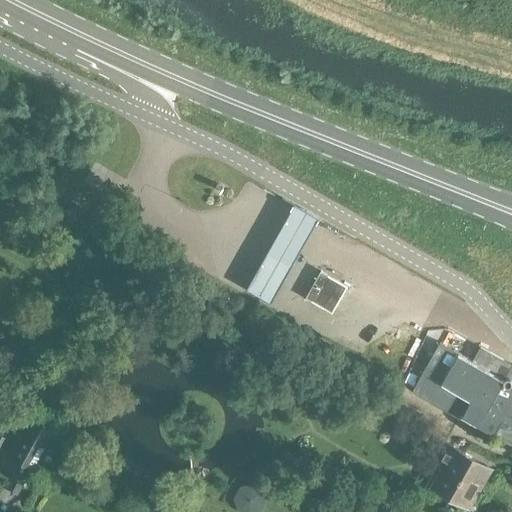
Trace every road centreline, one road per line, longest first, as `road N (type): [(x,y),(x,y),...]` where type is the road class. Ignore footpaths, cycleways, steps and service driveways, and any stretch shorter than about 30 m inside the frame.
road 1 (unclassified): [(511,337),(459,283),(164,124)]
road 2 (primary): [(143,63),(511,212)]
road 3 (unclassified): [(164,124),(0,46)]
road 4 (primary): [(11,0),(143,63)]
